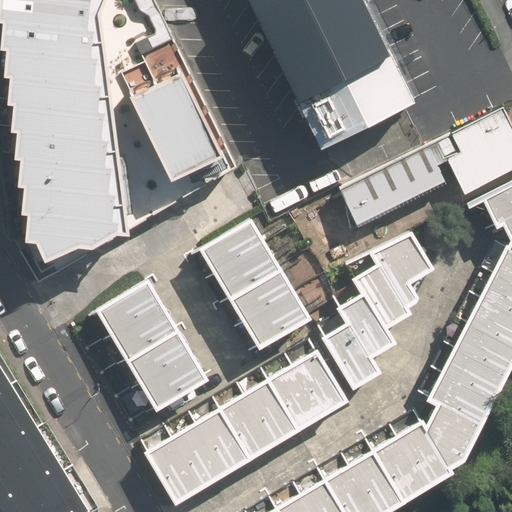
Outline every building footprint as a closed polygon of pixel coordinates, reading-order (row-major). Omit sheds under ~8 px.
[(0,0),(0,90),(4,128),(10,181),(21,222),(34,233),(43,254),(127,234),(96,9),(99,0),(0,0)] [(400,109),(403,108),(350,0),(227,0),(304,155),(400,109)] [(204,158),(165,65),(113,86),(152,179),(204,158)] [(456,198),(511,167),(511,137),(504,121),(498,108),(418,146),(332,189),(349,228),(439,184),(432,170),(431,168),(441,162),(454,194),(456,198)] [(235,511),(380,511),(439,477),(435,473),(448,465),(511,345),(511,183),(470,203),(484,232),(492,229),(497,243),(493,250),(415,388),(444,398),(434,422),(427,413),(423,418),(415,407),(341,450),(235,511)] [(313,313),(254,213),(203,243),(262,343),(313,313)] [(312,340),(343,393),(371,377),(362,360),(386,347),(376,331),(402,316),(397,310),(407,305),(409,299),(401,287),(425,273),(423,269),(431,264),(408,231),(359,257),(365,267),(342,281),(351,296),(326,311),(336,327),(312,340)] [(149,275),(99,305),(157,403),(208,374),(149,275)] [(337,405),(306,352),(135,454),(166,506),(337,405)] [(0,511),(75,511),(0,377),(0,511)]
